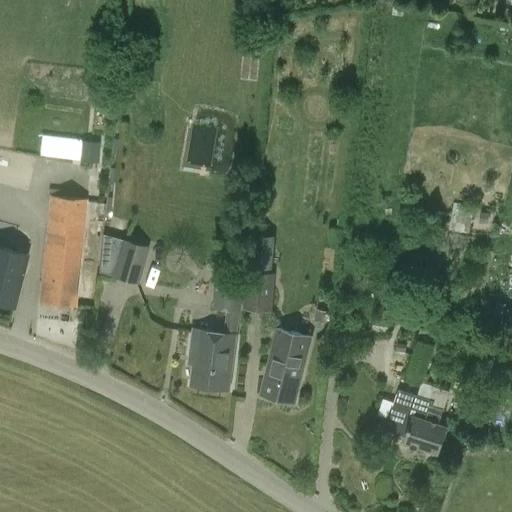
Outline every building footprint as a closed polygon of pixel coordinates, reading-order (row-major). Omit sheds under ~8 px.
[(91,131),(105,131),(105,110),(91,111),(91,131)] [(81,139),(80,159),(99,159),(100,139),(81,139)] [(87,197),(64,195),(64,190),(51,189),(50,194),(38,304),(76,308),(87,197)] [(453,202),(449,229),(469,232),(472,215),(471,215),(472,205),(453,202)] [(273,274),(269,274),(272,238),(254,237),(251,272),(247,272),(244,308),(270,310),(273,274)] [(109,275),(138,284),(149,247),(120,239),(109,275)] [(0,304),(14,308),(27,254),(11,250),(0,246),(0,304)] [(229,390),(237,333),(243,283),(217,280),(213,306),(228,308),(225,331),(193,327),(189,357),(194,357),(190,385),(229,390)] [(511,309),(487,307),(485,321),(511,324),(511,309)] [(405,380),(425,387),(429,375),(423,373),(432,344),(429,343),(433,332),(419,327),(415,339),(419,340),(405,380)] [(293,402),(310,336),(279,328),(262,395),(293,402)] [(438,454),(447,427),(447,426),(439,424),(444,410),(433,406),(435,401),(399,389),(393,406),(394,407),(387,428),(407,435),(405,443),(438,454)]
